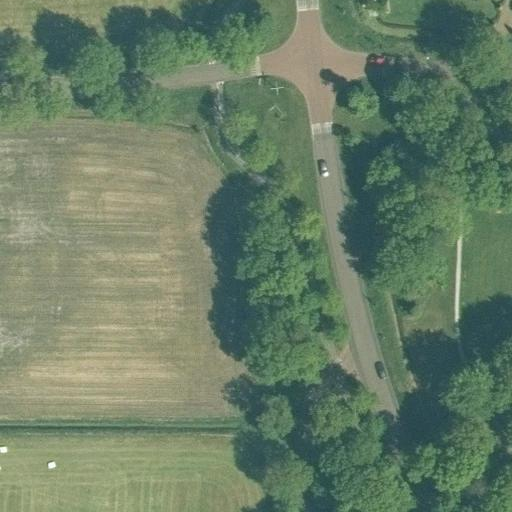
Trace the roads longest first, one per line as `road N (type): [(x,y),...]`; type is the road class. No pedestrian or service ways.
road 1 (tertiary): [(0,89),(313,62)]
road 2 (tertiary): [(364,357),(338,244),(313,62)]
road 3 (tertiary): [(511,78),(313,62)]
road 4 (unclassified): [(364,357),(309,401),(302,427),(309,511)]
road 5 (tertiary): [(426,511),(364,357)]
